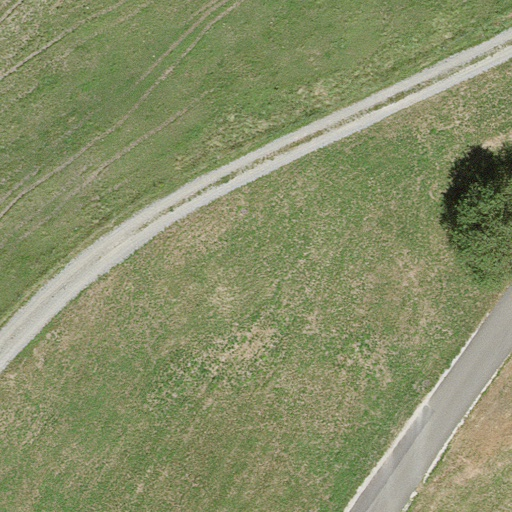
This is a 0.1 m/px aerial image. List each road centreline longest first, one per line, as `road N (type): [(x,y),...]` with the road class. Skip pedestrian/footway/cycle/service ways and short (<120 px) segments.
road 1 (track): [(511,32),(363,104),(65,275),(0,347)]
road 2 (unclassified): [(511,289),(359,511)]
